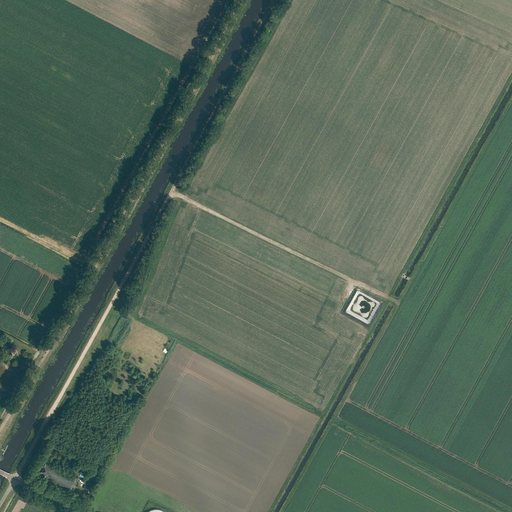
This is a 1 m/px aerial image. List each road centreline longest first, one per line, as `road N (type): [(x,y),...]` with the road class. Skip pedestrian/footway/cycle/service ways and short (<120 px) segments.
road 1 (track): [(14,480),(170,193),(385,298)]
road 2 (track): [(242,0),(0,428)]
road 3 (track): [(170,193),(276,0)]
